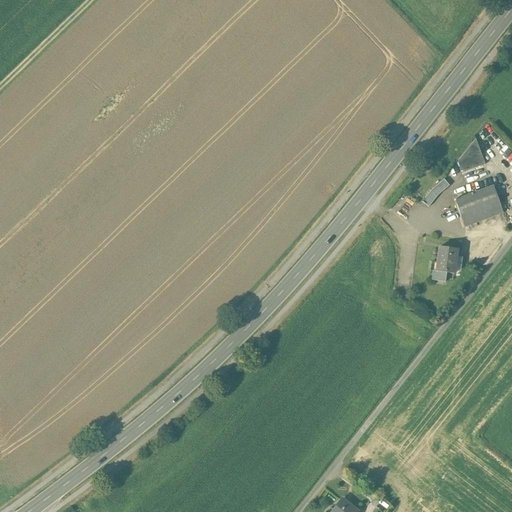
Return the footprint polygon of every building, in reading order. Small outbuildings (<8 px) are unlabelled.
[(476,139),(458,161),(462,174),(486,165),(476,139)] [(444,180),(431,190),(437,196),(449,186),(444,180)] [(493,186),(455,201),(465,228),(503,214),(493,186)] [(431,190),(422,202),(428,207),(437,196),(431,190)] [(457,251),(438,249),(437,265),(436,272),(436,273),(447,274),(454,275),(457,251)] [(447,274),(436,273),(436,272),(433,271),(432,281),(446,283),(447,274)] [(357,511),(358,511),(342,499),(331,511),(357,511)]
